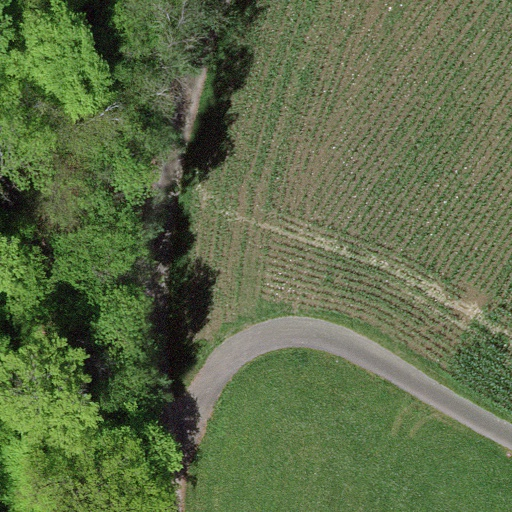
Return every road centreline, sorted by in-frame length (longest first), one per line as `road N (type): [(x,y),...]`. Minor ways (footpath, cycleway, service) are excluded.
road 1 (track): [(167,511),(162,214),(178,120),(216,0)]
road 2 (track): [(511,444),(339,341),(303,336),(247,347),(166,459)]
